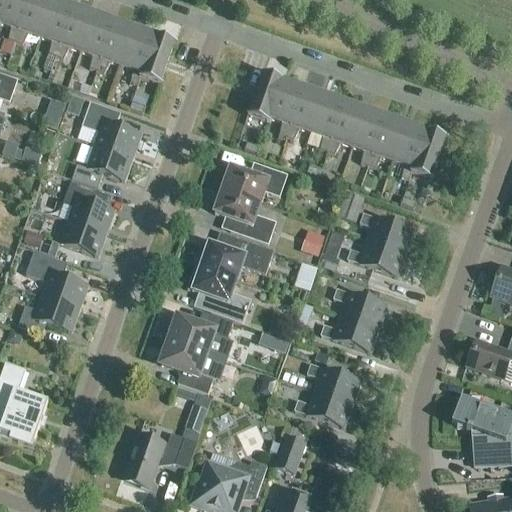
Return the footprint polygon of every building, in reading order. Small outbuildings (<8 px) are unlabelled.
[(0,0),(0,27),(9,0),(0,0)] [(15,47),(31,0),(9,0),(0,27),(0,28),(10,32),(7,44),(15,47)] [(39,42),(53,4),(41,0),(31,0),(15,47),(22,50),(28,38),(39,42)] [(55,61),(73,11),(53,4),(39,42),(51,46),(48,59),(55,61)] [(80,56),(93,18),(73,11),(55,61),(63,64),(68,52),(80,56)] [(96,76),(114,25),(93,18),(80,56),(92,60),(89,73),(96,76)] [(121,71),(134,33),(114,25),(96,76),(104,78),(109,67),(121,71)] [(137,90),(140,83),(155,40),(134,33),(121,71),(133,75),(130,88),(137,90)] [(160,90),(175,47),(155,40),(140,83),(160,90)] [(0,69),(6,71),(10,61),(0,57),(0,58),(0,69)] [(0,103),(9,107),(17,85),(0,78),(0,103)] [(271,123),(284,85),(263,78),(248,121),(269,128),(271,123)] [(286,143),(303,92),(284,85),(271,123),(281,127),(278,140),(286,143)] [(310,137),(324,99),(303,92),(286,143),(293,145),(299,133),(310,137)] [(83,103),(71,99),(65,114),(77,118),(83,103)] [(326,157),(344,107),(324,99),(310,137),(322,142),(319,154),(326,157)] [(141,140),(115,131),(120,118),(90,107),(81,131),(98,137),(94,150),(133,164),(141,140)] [(142,118),(144,111),(131,107),(129,113),(142,118)] [(351,152),(364,114),(344,107),(326,157),(334,160),(339,148),(351,152)] [(367,171),(385,121),(364,114),(351,152),(363,156),(360,169),(367,171)] [(392,166),(405,128),(385,121),(367,171),(374,174),(380,162),(392,166)] [(408,186),(411,178),(426,135),(405,128),(392,166),(404,170),(401,183),(408,186)] [(431,185),(446,143),(426,135),(411,178),(431,185)] [(41,158),(25,152),(24,156),(17,153),(18,150),(6,146),(2,159),(37,171),(41,158)] [(257,158),(259,152),(246,147),(244,154),(257,158)] [(133,164),(94,150),(86,173),(75,170),(70,184),(97,193),(102,179),(124,187),(133,164)] [(287,180),(253,168),(249,179),(229,172),(221,195),(260,209),(264,197),(279,202),(287,180)] [(309,168),(305,177),(318,181),(321,172),(309,168)] [(114,216),(92,208),(96,196),(70,187),(63,208),(72,211),(67,226),(106,239),(114,216)] [(256,220),(260,209),(221,195),(213,218),(234,225),(230,236),(268,249),(275,227),(256,220)] [(355,227),(363,203),(343,196),(335,220),(355,227)] [(413,213),(415,206),(403,202),(401,209),(413,213)] [(405,260),(413,236),(374,222),(374,223),(363,219),(359,229),(371,233),(366,246),(405,260)] [(98,263),(106,239),(67,226),(59,249),(98,263)] [(22,247),(37,252),(41,241),(26,235),(22,247)] [(317,262),(324,241),(307,235),(300,256),(317,262)] [(325,259),(334,262),(342,239),(333,235),(325,259)] [(265,280),(273,256),(237,243),(232,257),(203,247),(195,270),(236,285),(241,272),(265,280)] [(397,283),(405,260),(366,246),(362,259),(350,255),(347,265),(358,269),(397,283)] [(67,269),(33,257),(26,278),(46,286),(41,301),(79,315),(88,291),(62,282),(67,269)] [(335,276),(339,264),(323,259),(319,271),(335,276)] [(232,298),(236,285),(195,270),(187,294),(216,304),(211,318),(242,329),(251,305),(232,298)] [(511,276),(501,273),(491,301),(498,303),(511,308),(511,276)] [(329,293),(333,281),(319,276),(315,288),(329,293)] [(387,312),(348,298),(336,294),(333,304),(344,308),(340,321),(379,335),(387,312)] [(71,338),(79,315),(41,301),(36,315),(25,311),(17,332),(41,340),(45,329),(71,338)] [(306,329),(312,311),(304,308),(298,326),(306,329)] [(226,344),(232,327),(202,317),(197,330),(177,323),(173,334),(168,333),(167,343),(169,344),(168,346),(225,366),(231,346),(226,344)] [(370,359),(379,335),(340,321),(335,334),(324,330),(320,340),(332,344),(331,345),(370,359)] [(272,325),(267,338),(278,342),(287,345),(292,332),(272,325)] [(16,349),(20,338),(10,335),(6,346),(16,349)] [(278,342),(273,354),(284,358),(288,345),(287,345),(278,342)] [(511,343),(506,357),(475,346),(466,371),(503,384),(509,366),(511,367),(511,343)] [(218,385),(225,366),(168,346),(168,348),(166,348),(160,356),(164,358),(160,369),(181,377),(177,388),(207,399),(213,384),(218,385)] [(318,356),(315,365),(326,369),(329,360),(318,356)] [(0,442),(31,453),(47,406),(14,395),(21,375),(25,377),(25,375),(5,368),(0,381),(0,429),(1,430),(0,431),(0,442)] [(352,411),(360,387),(321,373),(321,374),(310,370),(306,380),(318,384),(313,397),(352,411)] [(198,438),(211,404),(176,391),(174,398),(194,405),(184,433),(198,438)] [(344,434),(352,411),(313,397),(309,410),(297,406),(293,416),(305,420),(344,434)] [(511,434),(509,433),(511,424),(511,419),(462,402),(452,429),(466,434),(465,436),(470,437),(472,433),(481,434),(481,454),(474,454),(474,472),(511,470),(511,434)] [(167,450),(136,439),(130,454),(133,455),(123,484),(149,493),(159,464),(175,470),(187,474),(197,448),(184,444),(171,439),(167,450)] [(294,480),(305,448),(286,441),(274,473),(294,480)] [(317,452),(320,445),(312,443),(309,450),(317,452)] [(277,458),(280,449),(272,446),(269,456),(277,458)] [(198,489),(191,509),(198,511),(235,511),(241,497),(256,502),(266,472),(251,466),(249,472),(238,468),(214,460),(211,471),(208,470),(201,490),(198,489)] [(314,511),(317,507),(285,495),(278,511),(314,511)]
